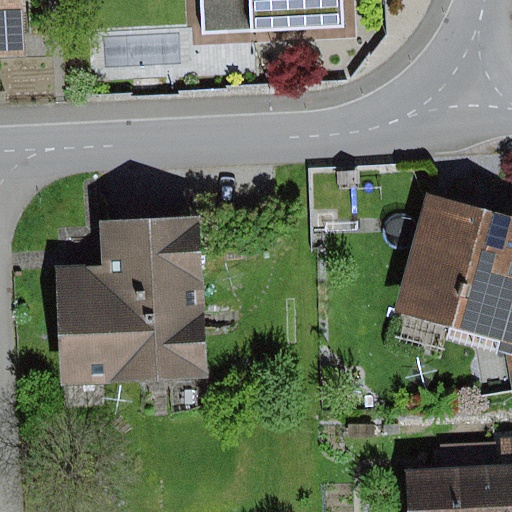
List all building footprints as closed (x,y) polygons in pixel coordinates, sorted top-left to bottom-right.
[(0,0),(0,55),(21,55),(18,0),(0,0)] [(194,0),(196,34),(338,28),(337,0),(194,0)] [(511,225),(431,205),(400,312),(503,337),(509,404),(511,403),(511,225)] [(113,278),(61,280),(65,392),(217,386),(211,231),(111,234),(113,278)] [(511,511),(511,469),(409,474),(410,511),(511,511)]
